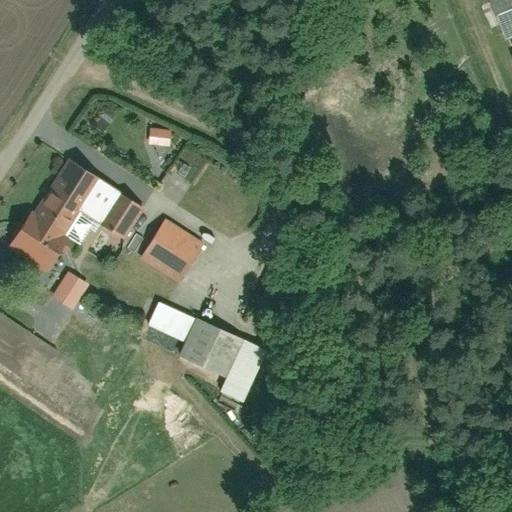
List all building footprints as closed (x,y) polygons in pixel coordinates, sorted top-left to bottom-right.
[(511,0),(486,0),(501,39),(511,34),(511,0)] [(148,126),(147,142),(169,144),(170,128),(148,126)] [(191,181),(205,161),(188,149),(173,168),(191,181)] [(63,164),(9,252),(43,272),(64,238),(80,248),(113,194),(63,164)] [(98,229),(123,243),(141,212),(116,198),(98,229)] [(161,223),(138,261),(175,284),(198,246),(161,223)] [(65,274),(51,298),(71,309),(84,285),(65,274)] [(155,306),(145,330),(185,347),(195,322),(155,306)] [(198,321),(181,364),(226,382),(243,340),(198,321)] [(222,393),(240,401),(259,357),(242,349),(222,393)]
